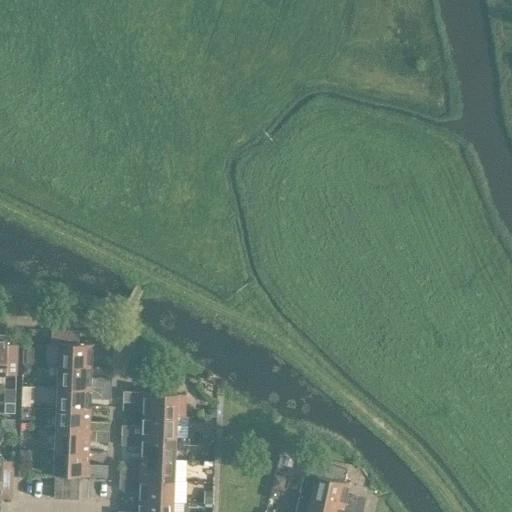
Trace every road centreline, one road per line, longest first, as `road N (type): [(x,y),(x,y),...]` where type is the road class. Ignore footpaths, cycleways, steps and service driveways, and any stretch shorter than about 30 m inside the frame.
road 1 (track): [(457,511),(424,469),(301,356),(0,206)]
road 2 (residential): [(109,511),(118,332)]
